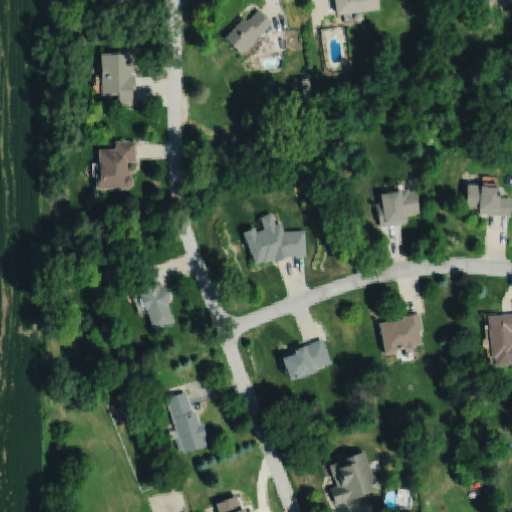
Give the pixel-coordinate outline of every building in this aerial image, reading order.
[(334,0),(336,12),(380,7),(379,0),(334,0)] [(244,16),(223,36),(241,53),(273,20),(259,7),(247,19),(244,16)] [(354,14),(356,11),(360,11),(363,13),(363,17),(361,19),(357,20),(354,17),(354,14)] [(128,49),(111,49),(111,51),(102,51),(102,92),(118,92),(118,102),(135,102),(135,73),(132,73),(132,70),(134,70),(134,51),(128,51),(128,49)] [(300,78),(302,93),(314,92),(312,77),(300,78)] [(136,139),(115,139),(115,147),(99,147),(99,162),(93,162),(93,174),(96,174),(96,187),(129,187),(133,183),(133,177),(129,174),(130,168),(127,168),(127,161),(136,161),(136,139)] [(340,154),(343,165),(351,163),(348,152),(340,154)] [(468,183),(466,205),(470,205),(470,206),(478,207),(478,206),(480,206),(479,213),(511,215),(511,196),(501,196),(502,186),(483,185),(483,184),(468,183)] [(409,187),(381,192),(383,203),(376,204),(380,226),(407,222),(406,214),(420,212),(416,189),(410,190),(409,187)] [(346,209),(350,231),(362,228),(359,207),(346,209)] [(285,230),(281,221),(276,223),(271,212),(260,216),(265,227),(257,231),(255,226),(243,231),(255,263),(263,260),(264,262),(275,258),(276,261),(290,256),(307,255),(306,229),(285,230)] [(151,264),(132,271),(140,293),(139,293),(146,310),(147,310),(154,329),(174,321),(167,301),(170,300),(164,284),(160,285),(151,264)] [(380,322),(386,354),(398,351),(398,348),(406,347),(406,348),(416,346),(416,345),(423,343),(420,330),(424,330),(420,312),(403,315),(404,318),(399,319),(398,318),(380,322)] [(511,312),(489,315),(493,357),(496,357),(497,365),(511,363),(511,312)] [(281,355),(282,359),(283,359),(291,379),(302,375),(302,376),(320,369),(319,368),(332,363),(323,338),(281,355)] [(186,391),(165,397),(183,453),(207,445),(205,438),(207,437),(202,423),(200,423),(196,410),(192,411),(186,391)] [(107,397),(113,411),(121,408),(116,394),(107,397)] [(116,411),(120,421),(125,419),(121,409),(116,411)] [(365,450),(339,460),(340,462),(329,466),(337,486),(330,489),(336,504),(343,501),(344,503),(381,488),(375,475),(375,476),(365,450)] [(216,503),(219,511),(252,511),(252,510),(246,511),(245,508),(242,509),(236,495),(216,503)]
